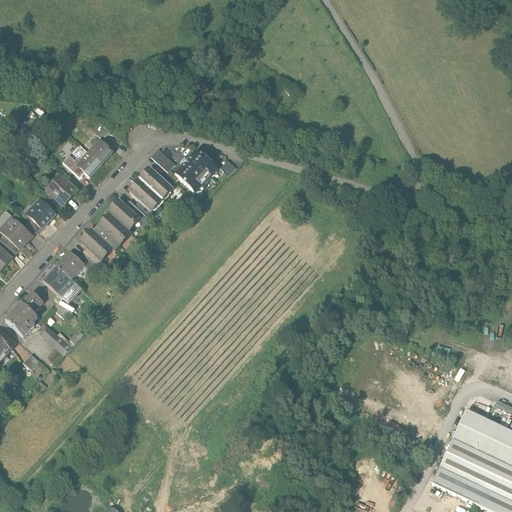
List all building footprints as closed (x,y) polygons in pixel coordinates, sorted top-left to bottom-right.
[(36,126),(30,121),(25,128),(31,132),(36,126)] [(92,132),(102,141),(110,133),(100,123),(92,132)] [(88,155),(101,167),(113,154),(100,142),(88,155)] [(89,179),(101,167),(88,155),(80,148),(73,156),(77,160),(75,163),(69,158),(63,165),(63,166),(72,174),(79,180),(84,175),(89,179)] [(158,150),(151,159),(168,174),(170,172),(175,166),(158,150)] [(184,167),(175,176),(179,180),(193,193),(199,186),(202,189),(211,178),(209,176),(215,169),(197,153),(188,162),(184,159),(180,163),(184,167)] [(227,162),(220,170),(228,178),(235,170),(227,162)] [(68,178),(72,174),(63,166),(59,170),(68,178)] [(140,182),(161,201),(166,196),(169,196),(171,194),(171,192),(170,191),(171,190),(172,190),(163,182),(151,170),(140,182)] [(167,177),(175,184),(179,180),(175,176),(170,172),(168,174),(166,176),(167,177)] [(167,177),(163,182),(172,190),(171,190),(172,191),(177,186),(175,184),(167,177)] [(46,193),(63,208),(77,193),(61,178),(46,193)] [(130,194),(141,205),(150,213),(152,211),(152,212),(154,212),(156,210),(156,208),(155,207),(161,201),(140,182),(130,194)] [(31,221),(42,231),(55,217),(39,202),(33,209),(34,211),(28,218),(31,221)] [(111,217),(129,234),(140,222),(138,220),(139,219),(126,207),(120,202),(108,215),(111,217)] [(140,222),(147,228),(151,223),(147,218),(137,210),(129,202),(126,207),(139,219),(138,220),(140,222)] [(137,210),(147,218),(151,214),(150,213),(141,205),(137,210)] [(19,252),(32,238),(21,228),(6,214),(0,220),(0,234),(2,236),(19,252)] [(113,251),(116,253),(131,236),(129,234),(111,217),(99,230),(102,232),(97,236),(113,251)] [(38,235),(42,231),(31,221),(27,225),(37,234),(38,235)] [(32,238),(37,234),(27,225),(25,224),(21,228),(32,238)] [(100,261),(102,263),(113,251),(97,236),(93,232),(81,245),(86,250),(100,262),(100,261)] [(0,238),(0,242),(15,256),(19,252),(2,236),(0,238)] [(0,242),(0,250),(11,261),(15,256),(0,242)] [(77,249),(71,255),(85,268),(84,268),(92,276),(99,269),(82,254),(77,249)] [(0,273),(12,261),(11,261),(0,250),(0,273)] [(99,269),(104,274),(109,269),(102,263),(100,261),(100,262),(86,250),(82,254),(99,269)] [(70,254),(57,269),(72,282),(84,268),(85,268),(71,255),(70,254)] [(56,268),(43,283),(58,297),(54,301),(58,305),(69,315),(71,317),(75,312),(75,311),(74,311),(68,305),(67,304),(76,294),(68,287),(72,282),(57,269),(56,268)] [(22,306),(33,317),(44,305),(32,295),(22,306)] [(58,305),(53,311),(64,321),(69,315),(58,305)] [(22,306),(6,324),(23,340),(34,328),(32,326),(36,322),(37,320),(33,317),(22,306)] [(47,361),(55,368),(70,351),(37,320),(36,322),(36,324),(42,329),(38,333),(39,335),(56,351),(47,361)] [(0,340),(0,364),(12,352),(0,340)] [(31,357),(23,365),(32,372),(39,364),(31,357)] [(465,415),(431,485),(488,511),(511,511),(511,437),(508,435),(465,415)]
